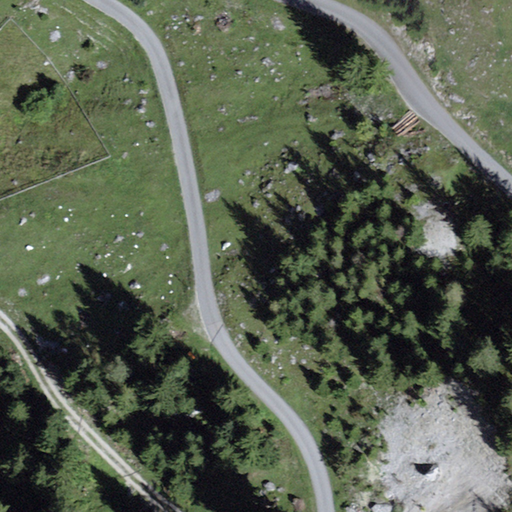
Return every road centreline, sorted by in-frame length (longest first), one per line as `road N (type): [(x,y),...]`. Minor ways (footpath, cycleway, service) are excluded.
road 1 (track): [(98,0),(151,39),(201,241),(205,302),(220,341),(302,435),(325,511)]
road 2 (track): [(511,186),(436,115),(371,27),(305,0)]
road 3 (track): [(173,511),(65,412),(0,318)]
